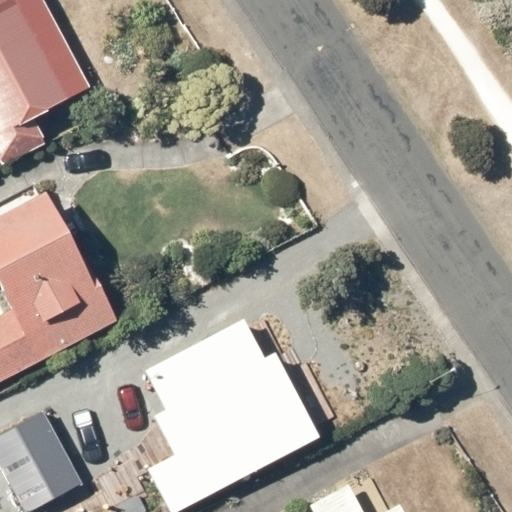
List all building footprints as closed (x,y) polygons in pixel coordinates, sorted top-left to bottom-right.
[(0,0),(0,134),(89,86),(43,0),(0,0)] [(39,183),(0,203),(0,291),(9,308),(0,313),(0,378),(112,319),(39,183)] [(125,476),(148,463),(156,476),(165,471),(181,499),(257,456),(216,384),(239,371),(223,342),(123,397),(144,434),(112,452),(125,476)] [(80,482),(43,409),(0,430),(0,464),(23,511),(80,482)] [(379,511),(359,511),(343,484),(296,511),(397,511),(393,504),(379,511)]
